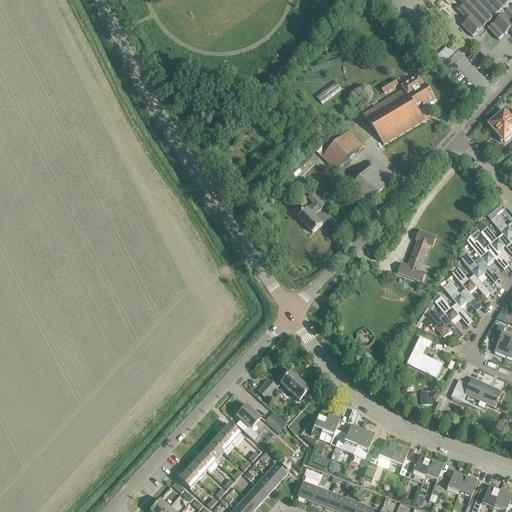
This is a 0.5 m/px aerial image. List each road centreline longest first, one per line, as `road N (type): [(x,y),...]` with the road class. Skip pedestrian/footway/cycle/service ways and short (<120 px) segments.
road 1 (residential): [(290,314),(99,0)]
road 2 (residential): [(511,469),(384,416),(331,373),(290,314)]
road 3 (residential): [(113,506),(290,314)]
road 4 (residential): [(290,314),(458,138)]
road 5 (residential): [(511,376),(480,363),(473,349),(511,281)]
